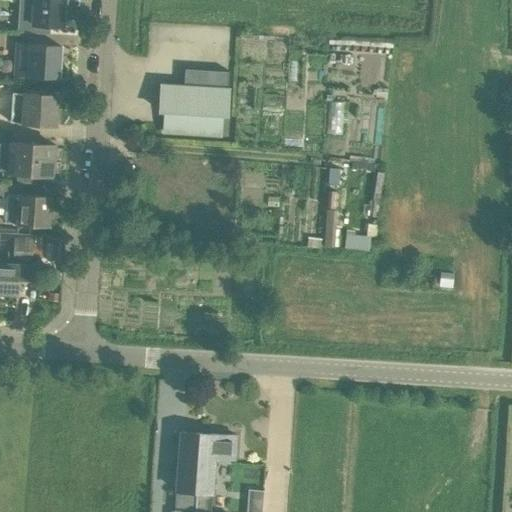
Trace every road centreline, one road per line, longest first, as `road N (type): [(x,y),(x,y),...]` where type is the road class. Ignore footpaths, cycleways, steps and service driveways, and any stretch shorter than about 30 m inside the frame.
road 1 (tertiary): [(511,382),(73,352)]
road 2 (residential): [(73,352),(98,0)]
